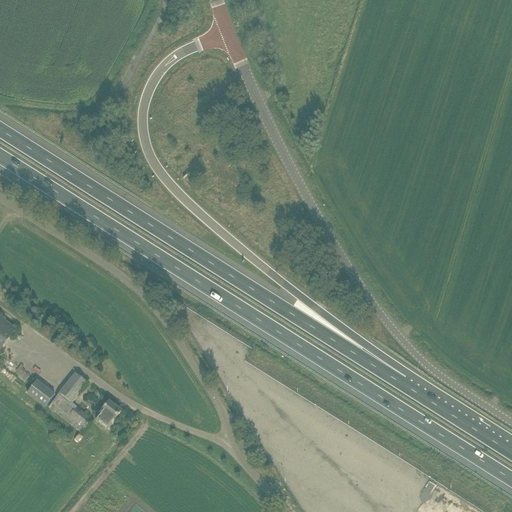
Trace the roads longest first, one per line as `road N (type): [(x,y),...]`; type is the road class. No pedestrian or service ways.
road 1 (motorway): [(0,157),(511,479)]
road 2 (motorway): [(404,384),(199,213),(152,162),(141,122),(151,83),(175,56),(228,32)]
road 3 (unclassified): [(511,424),(407,349),(380,320),(294,174),(228,32)]
road 4 (motorway): [(404,384),(0,128)]
road 5 (unclassified): [(283,511),(240,460),(217,405),(142,294),(0,198)]
road 6 (motorway): [(511,452),(404,384)]
